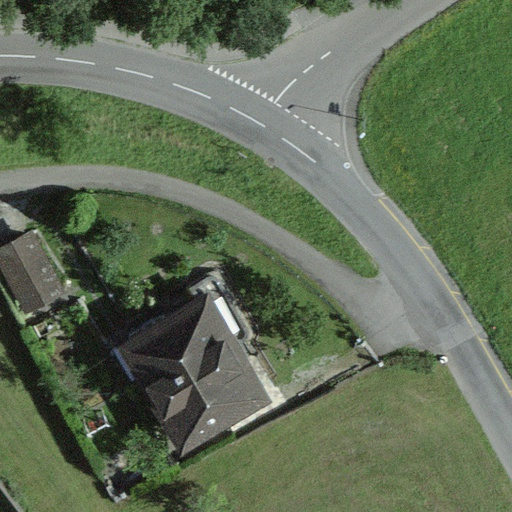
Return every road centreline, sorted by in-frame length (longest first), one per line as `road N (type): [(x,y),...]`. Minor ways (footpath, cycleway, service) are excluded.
road 1 (residential): [(256,121),(325,170),(373,224),(511,439)]
road 2 (residential): [(0,56),(115,67),(183,86),(256,121)]
road 3 (residential): [(256,121),(308,65),(408,0)]
